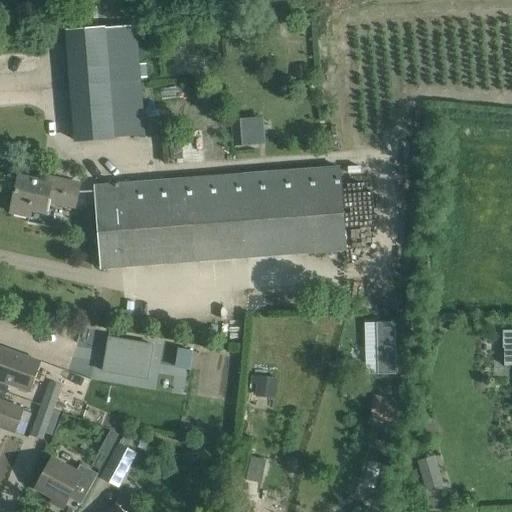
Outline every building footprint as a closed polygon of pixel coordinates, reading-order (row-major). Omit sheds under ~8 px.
[(67,31),(75,140),(112,138),(112,136),(144,134),(139,78),(147,77),(146,63),(138,63),(135,25),(121,26),(120,6),(104,7),(105,28),(67,31)] [(263,117),(231,119),(233,146),(266,143),(263,117)] [(339,167),(96,185),(102,268),(345,249),(339,167)] [(19,177),(11,211),(31,215),(32,208),(45,211),(48,199),(74,205),(79,184),(46,177),(45,182),(19,177)] [(511,329),(503,330),(503,347),(504,347),(504,365),(511,365),(511,329)] [(109,337),(103,371),(136,376),(139,359),(150,361),(152,344),(109,337)] [(369,381),(393,384),(399,343),(376,340),(369,381)] [(9,384),(30,391),(41,361),(0,346),(0,390),(6,392),(9,384)] [(251,376),(250,384),(256,385),(254,396),(275,398),(277,378),(251,376)] [(49,382),(42,404),(53,407),(61,387),(49,382)] [(24,435),(31,412),(24,410),(25,408),(9,403),(3,401),(6,392),(0,390),(0,427),(24,435)] [(72,395),(67,409),(79,413),(83,399),(72,395)] [(373,397),(369,421),(396,425),(400,402),(373,397)] [(42,404),(31,434),(42,438),(53,407),(42,404)] [(98,452),(107,457),(119,434),(110,429),(98,452)] [(118,444),(101,477),(118,486),(136,453),(118,444)] [(435,455),(417,460),(426,490),(444,484),(435,455)] [(52,457),(45,470),(35,488),(60,501),(58,505),(63,508),(69,498),(81,504),(91,487),(98,473),(80,464),(76,471),(52,457)] [(368,460),(362,485),(376,488),(382,463),(368,460)]
